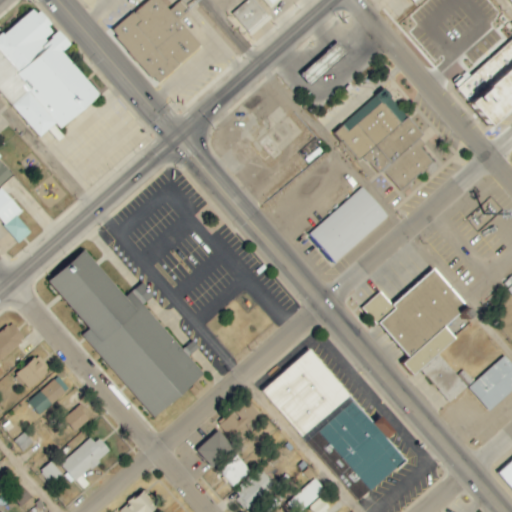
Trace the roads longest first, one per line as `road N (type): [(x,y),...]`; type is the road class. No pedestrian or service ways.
road 1 (trunk): [(501,511),(188,141),(55,0)]
road 2 (residential): [(85,511),(511,139)]
road 3 (trunk): [(0,304),(343,0)]
road 4 (residential): [(204,511),(0,269)]
road 5 (residential): [(511,187),(359,0)]
